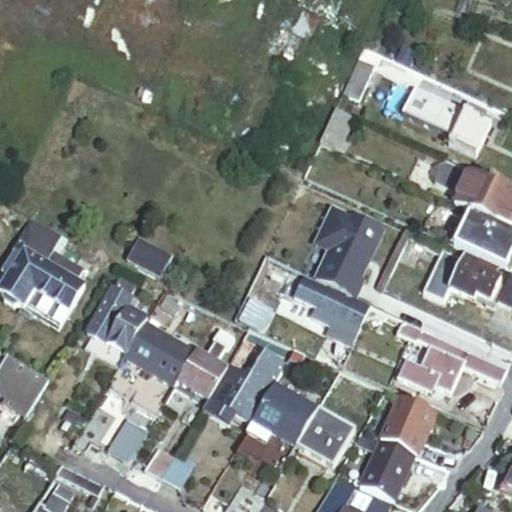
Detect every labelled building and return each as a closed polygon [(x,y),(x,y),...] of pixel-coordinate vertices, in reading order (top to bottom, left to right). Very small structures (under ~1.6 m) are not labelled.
[(299,37),(275,26),(266,47),(290,57),(299,37)] [(371,74),(355,67),(340,98),(356,106),(371,74)] [(338,82),(316,71),(308,85),(330,97),(338,82)] [(327,105),(294,89),(286,105),(319,122),(327,105)] [(460,115),(411,93),(399,121),(448,143),(460,115)] [(465,106),(460,115),(477,123),(482,114),(465,106)] [(477,123),(460,115),(448,143),(446,149),(471,160),(486,127),(477,123)] [(352,126),(332,117),(316,151),(336,160),(352,126)] [(511,221),(511,197),(468,178),(453,211),(467,218),(506,235),(511,221)] [(381,237),(331,213),(313,252),(327,259),(313,288),(342,301),(353,306),(362,286),(359,285),(381,237)] [(511,237),(506,235),(467,218),(464,224),(451,252),(503,275),(511,256),(511,237)] [(58,237),(29,222),(0,275),(0,277),(5,281),(31,295),(51,258),(48,256),(58,237)] [(451,252),(464,224),(459,222),(445,249),(451,252)] [(162,283),(174,259),(141,241),(128,265),(162,283)] [(80,273),(51,258),(31,295),(52,306),(67,313),(81,289),(73,284),(80,273)] [(476,267),(459,259),(453,273),(436,265),(422,296),(440,303),(446,290),(461,297),(464,291),(488,302),(497,283),(489,279),(493,272),(476,265),(476,267)] [(5,281),(0,277),(0,299),(14,308),(22,312),(23,310),(27,302),(1,288),(5,281)] [(31,295),(5,281),(1,288),(27,302),(31,295)] [(112,291),(86,336),(105,346),(129,308),(132,302),(129,300),(135,289),(122,282),(115,293),(112,291)] [(313,288),(302,282),(293,302),(312,311),(307,322),(312,324),(315,319),(330,326),(342,301),(313,288)] [(488,302),(464,291),(461,297),(485,308),(488,302)] [(31,295),(27,302),(48,313),(52,306),(31,295)] [(14,308),(0,299),(0,305),(8,310),(14,308)] [(351,352),(368,312),(353,306),(342,301),(330,326),(315,319),(312,324),(329,332),(325,340),(351,352)] [(67,313),(52,306),(48,313),(27,302),(23,310),(33,316),(58,329),(67,313)] [(149,319),(129,308),(105,346),(126,357),(146,324),(149,319)] [(33,316),(23,310),(22,312),(19,318),(29,323),(33,316)] [(252,334),(255,327),(239,321),(237,328),(252,334)] [(195,357),(197,355),(146,324),(126,357),(124,361),(174,391),(176,389),(195,357)] [(501,382),(504,374),(421,337),(416,348),(429,354),(420,374),(407,368),(399,385),(426,397),(429,392),(449,401),(461,374),(497,390),(501,382)] [(206,408),(227,375),(218,370),(227,355),(214,348),(206,363),(195,357),(176,389),(194,400),(206,408)] [(243,383),(265,396),(281,367),(259,356),(243,383)] [(0,398),(17,408),(28,415),(47,383),(6,360),(0,369),(0,398)] [(206,408),(201,417),(208,421),(214,410),(234,377),(227,373),(227,375),(206,408)] [(214,410),(234,422),(245,429),(265,396),(243,383),(234,377),(214,410)] [(319,415),(276,389),(253,428),(271,439),(295,454),(319,415)] [(0,408),(12,416),(13,414),(17,408),(0,398),(0,408)] [(403,402),(383,447),(419,463),(421,463),(440,418),(403,402)] [(13,414),(24,421),(28,415),(17,408),(13,414)] [(227,433),(234,422),(214,410),(208,421),(227,433)] [(355,437),(319,415),(295,454),(331,476),(355,437)] [(124,468),(145,434),(126,423),(105,456),(124,468)] [(271,439),(253,428),(246,439),(264,450),(271,439)] [(246,439),(237,454),(255,465),(264,450),(246,439)] [(264,450),(255,465),(279,480),(295,454),(271,439),(264,450)] [(363,495),(398,511),(419,463),(383,447),(364,439),(358,448),(379,458),(363,495)] [(54,463),(35,453),(28,467),(48,477),(54,463)] [(159,486),(172,464),(155,454),(143,474),(159,486)] [(172,464),(159,486),(177,496),(193,469),(175,459),(172,464)] [(75,491),(96,504),(106,488),(62,467),(55,478),(61,482),(75,491)] [(62,511),(75,491),(61,482),(41,511),(62,511)] [(264,505),(266,502),(243,488),(227,511),(259,511),(263,508),(264,505)] [(390,511),(338,489),(324,511),(390,511)]
